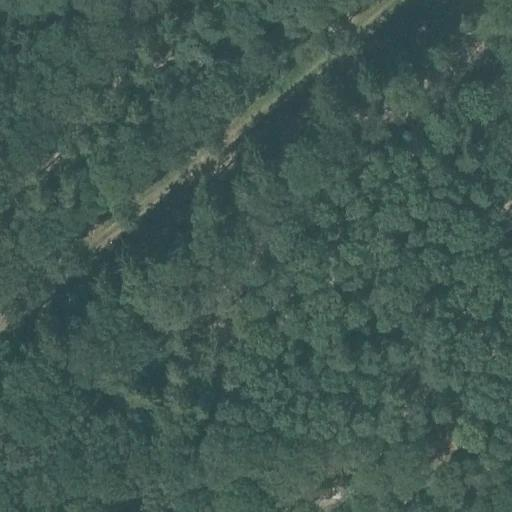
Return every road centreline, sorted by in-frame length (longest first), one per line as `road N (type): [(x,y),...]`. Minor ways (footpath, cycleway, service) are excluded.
road 1 (track): [(399,0),(0,328)]
road 2 (track): [(330,490),(0,477)]
road 3 (track): [(511,505),(330,490)]
road 4 (track): [(134,0),(29,133)]
